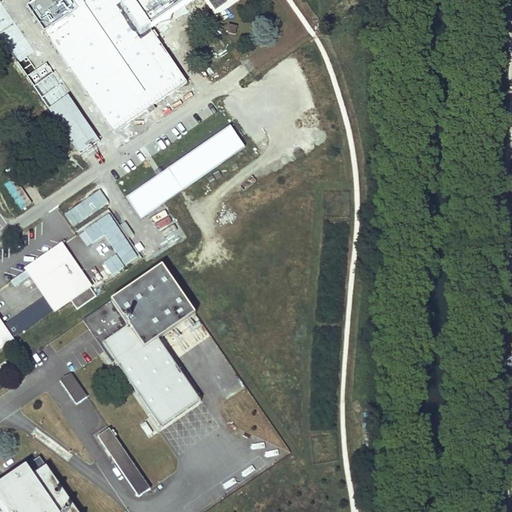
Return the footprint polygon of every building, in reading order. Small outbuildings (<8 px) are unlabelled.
[(37,0),(28,6),(113,131),(186,82),(129,0),(37,0)] [(145,0),(135,7),(149,27),(189,0),(204,0),(215,16),(238,0),(145,0)] [(141,217),(245,146),(231,125),(163,171),(161,168),(155,171),(158,175),(127,196),(141,217)] [(20,209),(27,206),(13,181),(6,185),(20,209)] [(112,213),(85,229),(112,276),(139,260),(112,213)] [(0,346),(11,339),(9,337),(54,306),(56,308),(70,298),(77,308),(96,295),(62,246),(25,271),(28,276),(32,273),(45,292),(0,322),(0,346)] [(199,316),(165,269),(114,304),(131,328),(105,346),(162,431),(202,403),(161,343),(199,316)] [(91,316),(86,319),(94,334),(105,328),(103,324),(97,327),(91,316)] [(88,396),(72,372),(61,380),(77,403),(88,396)] [(149,488),(109,428),(98,436),(139,495),(149,488)] [(74,511),(38,458),(0,483),(0,506),(3,511),(2,511),(74,511)]
